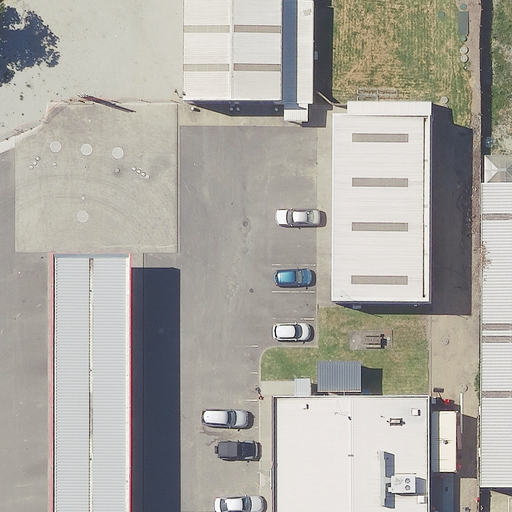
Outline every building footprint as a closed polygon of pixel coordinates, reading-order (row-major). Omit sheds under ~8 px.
[(187,0),(186,98),(285,99),(285,102),(287,102),(287,119),(311,120),(311,101),(316,101),(317,0),(187,0)] [(338,295),(437,297),(439,107),(423,107),(423,98),(351,98),(351,107),(340,107),(338,295)] [(511,191),(482,191),(478,486),(511,486),(511,191)] [(146,511),(144,248),(52,248),(54,511),(146,511)] [(435,511),(435,390),(277,392),(277,511),(435,511)]
